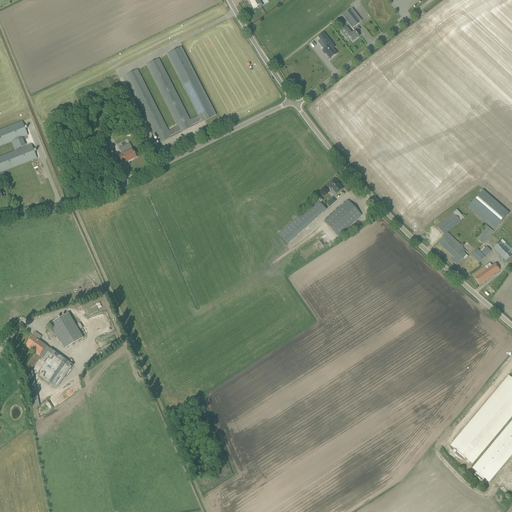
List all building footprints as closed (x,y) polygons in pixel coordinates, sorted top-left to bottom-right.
[(249,0),(252,4),(251,4),(254,8),(257,6),(258,8),(263,6),(259,0),(258,0),(249,0)] [(352,8),(342,16),(346,20),(348,18),(354,26),(362,21),(355,13),(352,8)] [(359,37),(356,33),(355,31),(352,34),(349,31),(349,30),(347,27),(341,31),(346,38),(349,37),(353,42),(359,37)] [(208,33),(190,43),(225,110),(243,101),(208,33)] [(320,40),(318,42),(321,47),(324,50),(322,51),(325,55),(326,54),(330,59),(336,54),(332,49),(335,47),(324,33),(318,37),(320,40)] [(198,116),(190,120),(158,59),(147,65),(178,126),(176,127),(169,131),(137,70),(125,76),(157,139),(159,144),(171,138),(181,132),(192,127),(193,126),(201,122),(216,115),(181,47),(167,55),(198,116)] [(32,144),(26,146),(22,137),(28,135),(23,121),(0,129),(0,172),(5,171),(30,161),(37,158),(32,144)] [(137,157),(134,153),(133,150),(122,155),(122,154),(121,154),(118,155),(122,162),(125,160),(126,162),(137,157)] [(334,180),(331,183),(330,183),(327,186),(332,191),(330,192),(334,197),(339,193),(342,189),(338,184),(334,180)] [(495,229),(509,214),(483,191),(469,207),(495,229)] [(335,201),(332,198),(326,203),(329,207),(335,201)] [(348,200),(344,204),(325,221),(338,236),(361,215),(348,200)] [(326,210),(318,201),(300,218),(308,227),(326,210)] [(440,224),(437,227),(444,236),(437,243),(454,258),(452,261),(457,265),(460,262),(466,255),(464,253),(465,251),(462,249),(463,247),(462,246),(447,233),(464,218),(457,210),(440,224)] [(488,227),(477,239),(481,244),(486,239),(487,240),(493,232),(488,227)] [(493,248),(506,261),(511,255),(511,250),(502,240),(493,248)] [(491,251),(487,247),(482,252),(486,256),(491,251)] [(479,263),(485,257),(477,250),(472,255),(479,263)] [(479,285),(483,282),(499,270),(495,264),(492,267),(489,263),(472,275),(479,285)] [(46,332),(49,337),(50,340),(57,336),(65,349),(84,338),(69,313),(62,317),(50,324),(53,328),(46,332)] [(25,346),(43,359),(50,349),(39,341),(42,337),(35,332),(32,336),(25,346)] [(45,363),(37,374),(57,388),(73,365),(54,351),(53,351),(50,349),(41,361),(45,363)] [(511,416),(511,378),(509,376),(450,446),(457,451),(455,454),(463,461),(465,459),(472,464),(511,416)] [(511,420),(472,468),(489,483),(511,454),(511,420)]
